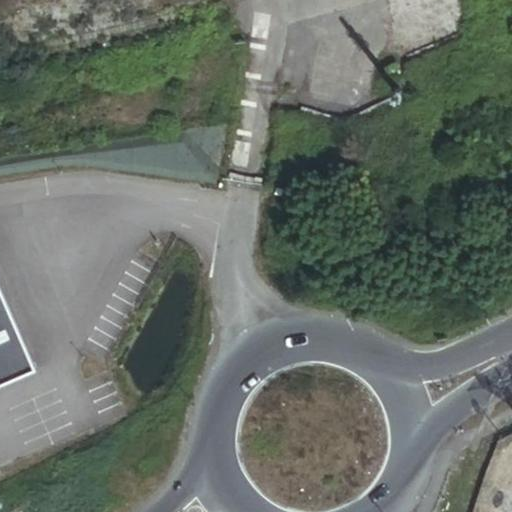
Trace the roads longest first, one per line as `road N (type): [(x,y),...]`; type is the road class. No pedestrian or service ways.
road 1 (track): [(264,59),(0,124)]
road 2 (secondary): [(335,349),(284,352),(240,383),(220,436),(236,491)]
road 3 (secondary): [(511,330),(447,363),(416,367),(335,349)]
road 4 (secondary): [(401,475),(408,444),(396,394),(359,358),(335,349)]
road 5 (secondary): [(401,475),(461,409),(511,377)]
